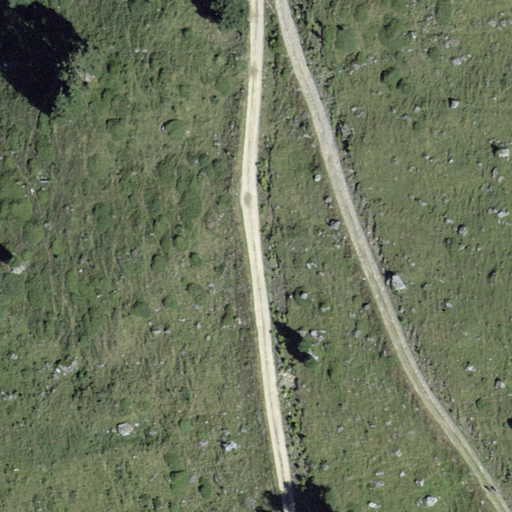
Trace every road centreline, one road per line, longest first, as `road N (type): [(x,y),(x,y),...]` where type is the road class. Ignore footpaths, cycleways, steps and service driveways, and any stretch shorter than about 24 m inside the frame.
road 1 (track): [(280,0),(385,306),(511,511)]
road 2 (track): [(256,0),(248,197),(289,511)]
